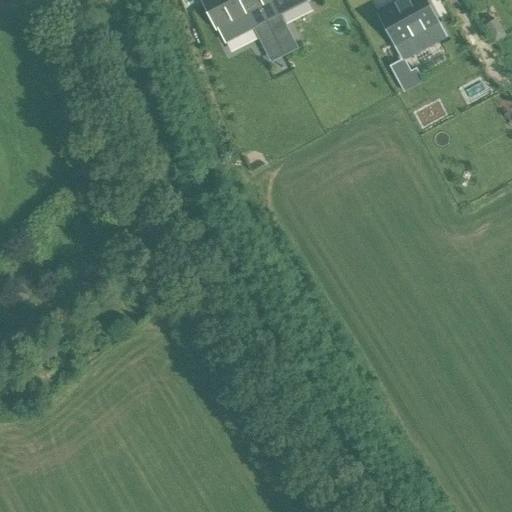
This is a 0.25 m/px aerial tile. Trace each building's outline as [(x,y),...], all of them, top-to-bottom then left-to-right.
[(252,0),(214,0),(199,8),(227,57),(271,34),(252,0)] [(310,0),(252,0),(271,34),(316,9),(310,0)] [(397,5),(379,14),(396,46),(402,43),(409,56),(440,39),(433,26),(438,23),(425,0),(402,0),(396,4),(397,5)] [(511,0),(476,0),(495,35),(511,25),(511,0)] [(403,93),(420,75),(409,64),(392,82),(403,93)] [(403,90),(409,100),(430,87),(424,77),(403,90)] [(396,160),(424,124),(406,110),(399,119),(382,106),(387,100),(360,79),(334,112),(396,160)] [(34,372),(63,346),(56,337),(26,363),(34,372)]
